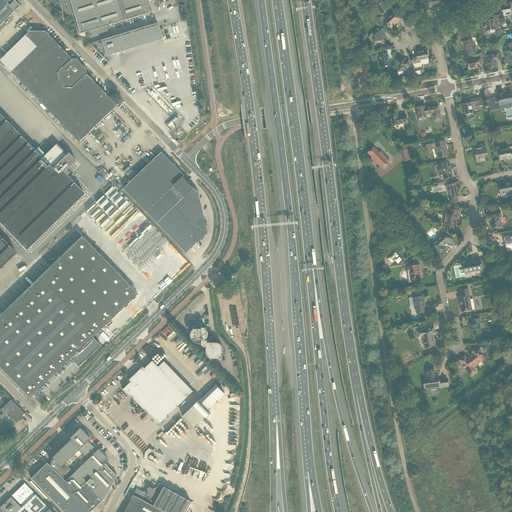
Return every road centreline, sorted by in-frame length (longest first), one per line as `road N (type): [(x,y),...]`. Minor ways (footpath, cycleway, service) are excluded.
road 1 (motorway): [(261,0),(311,471)]
road 2 (trunk): [(231,0),(261,212),(274,415)]
road 3 (unclassified): [(416,511),(401,457),(352,105)]
road 4 (trunk): [(358,392),(303,0)]
road 5 (tertiary): [(76,393),(219,247),(222,205),(185,159)]
road 6 (motorway): [(308,264),(275,0)]
road 7 (track): [(204,267),(230,304),(246,357),(251,433),(236,511)]
road 8 (motorway): [(371,511),(342,423),(308,264)]
road 9 (motorway): [(337,511),(308,264)]
road 10 (tertiary): [(31,0),(185,159)]
road 11 (unknown): [(26,258),(96,196),(88,171),(50,130)]
road 12 (unclassified): [(108,511),(133,457),(76,393)]
road 13 (trunk): [(390,511),(358,392)]
road 14 (motorway): [(379,511),(358,392)]
